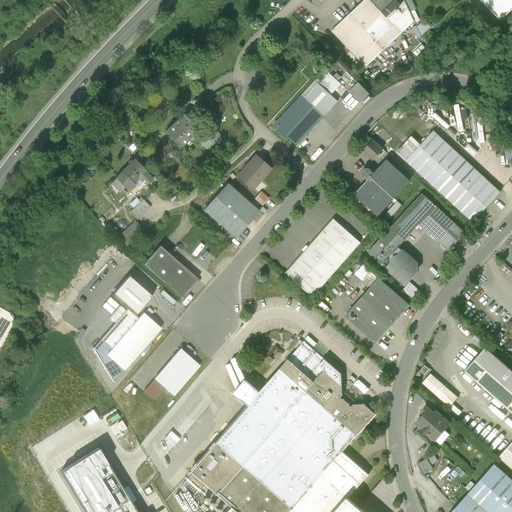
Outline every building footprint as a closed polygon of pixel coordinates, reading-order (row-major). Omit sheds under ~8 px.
[(394,0),(392,2),(390,0),(365,0),(331,31),(365,67),(413,21),(403,1),(399,5),(394,0)] [(511,0),(480,0),(500,20),(511,7),(511,0)] [(326,70),(316,81),(330,94),(340,83),(326,70)] [(330,94),(316,81),(275,125),(297,145),(337,101),(330,94)] [(359,83),(349,91),(359,102),(369,94),(359,83)] [(202,128),(191,117),(171,136),(183,148),(202,128)] [(500,192),(434,132),(421,146),(407,161),(473,221),(500,192)] [(398,153),(407,161),(421,146),(412,137),(398,153)] [(373,141),(363,151),(373,160),(383,149),(373,141)] [(153,173),(137,157),(114,180),(130,196),(153,173)] [(269,169),(257,159),(239,179),(251,190),(269,169)] [(410,180),(387,160),(375,174),(369,169),(365,169),(363,171),(363,175),(368,181),(356,194),(378,215),(410,180)] [(256,208),(227,183),(202,211),(231,236),(256,208)] [(255,198),(263,204),(269,197),(261,191),(255,198)] [(464,232),(422,194),(369,253),(405,286),(418,272),(418,263),(399,247),(420,224),(448,250),(464,232)] [(149,207),(142,201),(130,212),(137,219),(149,207)] [(359,238),(334,216),(284,272),(309,294),(359,238)] [(192,278),(161,249),(145,266),(176,295),(192,278)] [(372,289),(379,280),(363,266),(356,275),(372,289)] [(111,296),(128,311),(134,316),(151,296),(128,276),(111,296)] [(408,305),(379,280),(372,289),(346,317),(375,342),(408,305)] [(134,316),(128,311),(99,341),(110,351),(106,354),(122,369),(159,329),(145,316),(140,322),(134,316)] [(0,336),(10,318),(0,312),(0,336)] [(373,402),(305,342),(187,475),(218,502),(208,511),(363,511),(358,507),(352,502),(350,500),(348,499),(369,475),(353,461),(342,451),(380,408),(373,402)] [(511,373),(485,350),(474,362),(465,373),(511,413),(511,373)] [(196,368),(178,351),(151,380),(155,383),(146,392),(155,401),(165,390),(170,395),(196,368)] [(263,376),(269,381),(281,367),(276,362),(263,376)] [(430,374),(421,384),(449,408),(457,399),(430,374)] [(449,424),(428,407),(413,425),(434,443),(449,424)] [(511,467),(511,442),(500,456),(511,467)] [(435,453),(418,462),(423,472),(440,462),(435,453)] [(511,511),(511,481),(494,466),(453,511),(511,511)]
